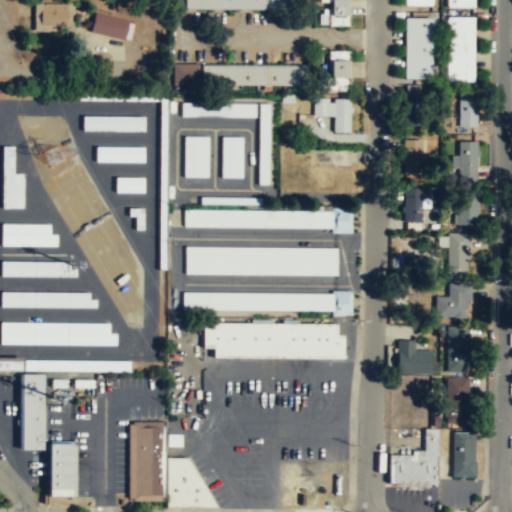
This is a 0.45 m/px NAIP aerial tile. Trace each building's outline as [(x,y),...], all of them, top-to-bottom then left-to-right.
[(183,0),(183,9),(292,10),(292,0),(183,0)] [(348,0),(318,0),(318,4),(321,4),(321,27),(348,27),(348,0)] [(474,0),(446,0),(446,8),(474,8),(474,0)] [(35,5),(35,30),(66,30),(66,5),(35,5)] [(444,82),(473,82),(473,16),(444,16),(444,82)] [(130,19),(92,18),(91,37),(129,38),(130,19)] [(432,18),(403,18),(403,80),(432,80),(432,18)] [(348,52),(327,52),(327,93),(348,93),(348,52)] [(198,63),(172,63),(173,84),(198,84),(198,63)] [(199,65),(198,86),(307,87),(308,66),(199,65)] [(425,92),(406,89),(400,126),(419,129),(425,92)] [(474,94),(456,94),(456,128),(474,128),(474,94)] [(328,97),(327,115),(312,115),(312,97),(328,97)] [(348,132),(349,98),(332,98),(332,131),(348,132)] [(180,117),(254,117),(254,104),(180,104),(180,117)] [(269,185),(269,105),(257,105),(257,185),(269,185)] [(144,117),(81,117),(81,131),(144,131),(144,117)] [(183,176),(208,176),(208,136),(183,136),(183,176)] [(242,177),(242,136),(220,136),(220,177),(242,177)] [(420,174),(420,142),(401,142),(401,174),(420,174)] [(477,143),(453,143),(453,168),(477,168),(477,143)] [(22,173),(13,173),(13,146),(1,146),(1,208),(22,208),(22,173)] [(94,161),(143,161),(143,146),(94,146),(94,161)] [(335,164),(314,164),(314,188),(334,188),(334,181),(348,181),(347,151),(334,151),(335,164)] [(143,177),(113,177),(113,192),(143,192),(143,177)] [(421,191),(406,190),(405,219),(420,220),(421,191)] [(452,226),(476,226),(476,199),(452,199),(452,226)] [(131,208),(131,229),(143,229),(143,208),(131,208)] [(182,228),(351,229),(351,211),(182,210),(182,228)] [(0,245),(55,245),(55,235),(49,235),(49,224),(0,223),(0,245)] [(446,276),(465,276),(465,235),(446,235),(446,276)] [(183,274),(337,274),(337,246),(183,246),(183,274)] [(0,276),(74,277),(74,268),(68,268),(68,261),(0,261),(0,276)] [(433,319),(466,320),(467,285),(447,284),(446,299),(433,299),(433,319)] [(0,306),(92,306),(92,291),(0,291),(0,306)] [(181,291),(180,310),(351,312),(351,293),(181,291)] [(211,358),(343,360),(343,336),(336,336),(336,324),(200,321),(200,346),(211,347),(211,358)] [(107,333),(107,322),(0,322),(0,344),(115,345),(115,333),(107,333)] [(466,373),(465,330),(446,330),(446,373),(466,373)] [(395,375),(431,375),(431,349),(395,349),(395,375)] [(42,450),(43,371),(130,372),(130,359),(0,358),(0,372),(19,372),(19,450),(42,450)] [(469,380),(442,380),(442,424),(469,424),(469,380)] [(128,421),(127,501),(163,501),(166,507),(213,507),(189,458),(165,458),(165,421),(128,421)] [(423,449),(411,449),(411,454),(388,453),(388,481),(436,482),(437,427),(423,427),(423,449)] [(451,475),(473,475),(473,431),(451,430),(451,475)] [(181,447),(181,434),(166,434),(166,446),(181,447)] [(76,442),(47,442),(47,497),(76,497),(76,442)]
